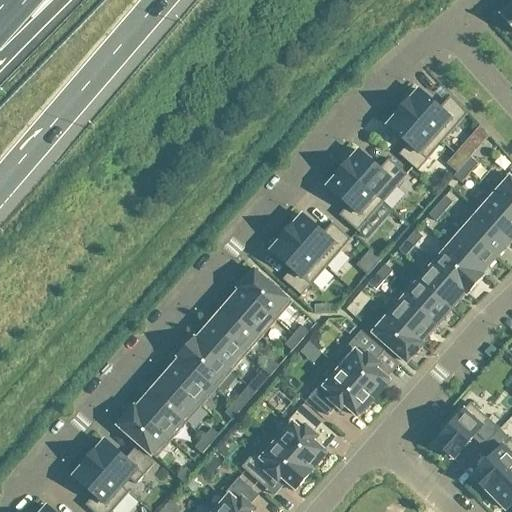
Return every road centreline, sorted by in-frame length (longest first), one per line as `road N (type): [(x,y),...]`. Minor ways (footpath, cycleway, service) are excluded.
road 1 (residential): [(443,24),(376,85),(0,510)]
road 2 (motorway): [(0,182),(158,0)]
road 3 (residential): [(511,297),(376,443)]
